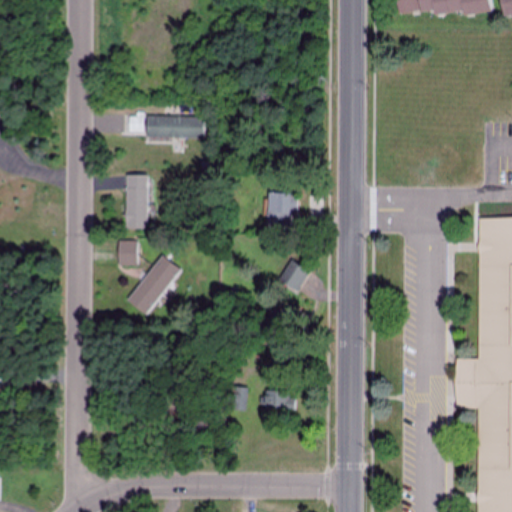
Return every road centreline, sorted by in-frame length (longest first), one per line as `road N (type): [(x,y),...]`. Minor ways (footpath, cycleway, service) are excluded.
road 1 (residential): [(351,511),(353,0)]
road 2 (residential): [(78,0),(78,486),(87,502)]
road 3 (residential): [(72,511),(119,486),(150,481),(351,480)]
